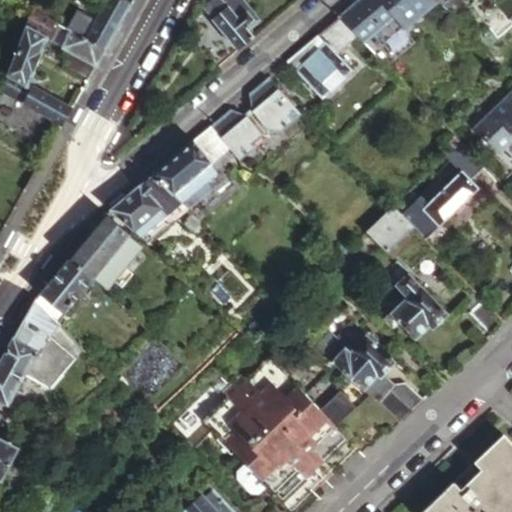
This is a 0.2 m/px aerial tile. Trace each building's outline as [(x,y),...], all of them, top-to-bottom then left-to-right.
[(105,47),(129,5),(119,0),(106,0),(95,21),(90,19),(88,23),(52,5),(54,0),(40,0),(36,12),(58,23),(64,26),(73,31),(77,32),(105,47)] [(218,23),(238,47),(253,33),(251,31),(244,23),(252,17),(246,9),(238,17),(224,0),(206,0),(202,4),(218,23)] [(239,1),(238,0),(224,0),(238,17),(246,9),(239,1)] [(261,27),(293,0),(240,0),(239,1),(246,9),(252,17),(259,25),(261,27)] [(365,0),(354,0),(339,13),(357,32),(363,38),(392,11),(405,24),(432,0),(369,0),(367,2),(365,0)] [(58,23),(36,12),(34,15),(30,26),(51,38),(58,23)] [(339,13),(317,31),(324,37),(294,66),(321,94),(352,65),(338,50),(357,32),(339,13)] [(259,25),(252,17),(244,23),(251,31),(259,25)] [(56,43),(65,48),(73,31),(64,26),(58,23),(51,38),(50,40),(56,43)] [(215,66),(238,47),(218,23),(195,43),(215,66)] [(30,26),(24,40),(7,79),(25,87),(27,88),(47,46),(50,40),(51,38),(30,26)] [(72,52),(95,65),(104,48),(105,47),(77,32),(73,31),(65,48),(72,52)] [(66,64),(89,77),(95,65),(72,52),(66,64)] [(231,105),(210,123),(240,158),(274,126),(282,128),(301,110),(267,74),(247,91),(252,105),(245,113),(231,105)] [(25,87),(7,79),(2,93),(18,102),(25,87)] [(511,160),(511,81),(471,121),(510,163),(511,160)] [(25,87),(18,102),(25,105),(33,91),(27,88),(25,87)] [(25,105),(61,126),(71,109),(33,91),(25,105)] [(35,135),(51,144),(60,128),(44,118),(35,135)] [(0,239),(49,153),(0,127),(0,239)] [(223,148),(205,127),(172,156),(155,170),(181,197),(191,189),(198,189),(205,184),(205,177),(215,169),(208,161),(223,148)] [(478,158),(459,138),(431,165),(447,181),(423,206),(440,223),(477,185),(473,182),(454,162),(459,156),(470,166),(478,158)] [(454,162),(473,182),(487,168),(478,158),(470,166),(459,156),(454,162)] [(191,189),(181,197),(188,204),(221,176),(215,169),(205,177),(205,184),(198,189),(191,189)] [(137,185),(111,206),(133,225),(160,202),(167,210),(181,197),(155,170),(137,185)] [(400,196),(393,203),(411,222),(421,233),(426,226),(418,219),(420,217),(400,196)] [(411,222),(393,203),(391,205),(332,263),(344,273),(378,240),(386,247),(411,222)] [(98,220),(67,257),(92,277),(130,232),(106,211),(105,212),(98,220)] [(130,232),(92,277),(105,290),(112,281),(120,288),(132,274),(124,267),(143,244),(130,232)] [(39,291),(38,293),(63,312),(92,277),(67,257),(39,291)] [(398,259),(386,271),(388,273),(382,279),(392,289),(380,300),(392,312),(385,319),(394,328),(401,322),(414,335),(429,321),(435,322),(448,309),(398,259)] [(503,318),(481,295),(468,308),(490,330),(503,318)] [(23,318),(0,358),(0,416),(12,428),(30,404),(36,408),(82,348),(34,297),(31,302),(23,318)] [(297,316),(287,307),(281,312),(292,321),(297,316)] [(329,333),(318,346),(362,385),(376,369),(381,370),(391,360),(390,355),(364,331),(346,349),(337,341),(342,335),(337,330),(332,336),(329,333)] [(242,402),(220,423),(277,482),(271,488),(289,506),(368,430),(350,412),(344,419),(286,359),(263,381),(255,373),(234,394),(242,402)] [(399,419),(412,406),(423,395),(400,374),(376,398),(399,419)] [(511,511),(511,441),(502,432),(418,511),(419,511),(511,511)] [(0,479),(17,449),(0,439),(0,479)] [(236,511),(210,484),(202,491),(191,479),(174,495),(184,505),(182,507),(186,511),(236,511)]
